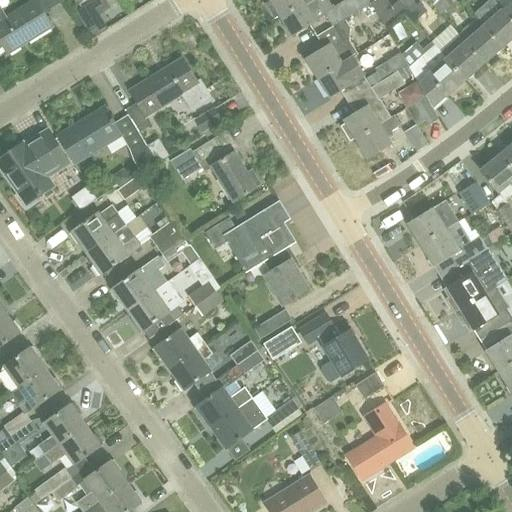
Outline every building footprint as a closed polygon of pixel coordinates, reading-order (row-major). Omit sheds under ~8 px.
[(0,49),(5,47),(8,52),(52,25),(35,0),(33,0),(8,16),(2,7),(0,8),(0,49)] [(103,0),(98,2),(105,16),(121,8),(117,0),(103,0)] [(270,0),(271,1),(266,4),(276,19),(280,16),(281,17),(307,0),(270,0)] [(318,0),(307,0),(281,17),(292,35),(316,21),(327,14),(322,6),(318,0)] [(374,0),(372,3),(386,26),(414,0),(399,0),(393,6),(387,0),(374,0)] [(511,0),(503,9),(511,19),(511,0)] [(92,38),(107,29),(91,2),(76,11),(92,38)] [(414,21),(415,22),(428,11),(420,2),(407,13),(414,21)] [(511,19),(503,9),(485,25),(485,26),(503,47),(511,38),(511,19)] [(330,45),(306,60),(318,79),(343,63),(354,57),(359,54),(350,41),(351,26),(346,19),(334,26),(318,36),(323,44),(328,42),(330,45)] [(485,26),(485,25),(480,20),(471,28),(475,34),(466,42),(484,63),(503,47),(485,26)] [(465,80),(484,63),(466,42),(462,37),(460,34),(441,51),(465,80)] [(441,51),(435,45),(410,67),(427,96),(432,106),(445,95),(446,96),(465,80),(441,51)] [(343,63),(318,79),(329,98),(365,76),(354,58),(354,57),(343,63)] [(183,58),(131,90),(138,102),(146,115),(181,94),(190,109),(210,97),(201,81),(198,83),(183,58)] [(387,61),(376,68),(383,80),(395,73),(387,61)] [(346,124),(341,127),(350,142),(355,139),(356,140),(393,118),(381,99),(406,84),(399,71),(395,73),(383,80),(368,90),(375,102),(356,114),(344,121),(346,124)] [(427,96),(407,108),(418,125),(425,121),(429,126),(440,119),(432,106),(427,96)] [(77,165),(123,134),(105,107),(59,137),(73,159),(77,165)] [(215,107),(199,117),(195,119),(203,133),(211,128),(223,120),(215,107)] [(396,116),(393,118),(356,140),(367,159),(399,140),(393,130),(402,125),(396,116)] [(69,163),(50,131),(36,139),(37,140),(27,146),(25,144),(0,160),(0,165),(18,193),(16,195),(25,209),(39,199),(37,196),(53,185),(48,176),(69,163)] [(146,144),(157,161),(169,154),(157,137),(146,144)] [(191,149),(171,162),(182,181),(203,168),(205,171),(206,171),(214,166),(235,200),(256,187),(262,183),(253,168),(246,171),(241,163),(234,152),(227,157),(215,137),(193,150),(192,151),(191,149)] [(142,171),(157,161),(144,141),(131,149),(135,160),(142,171)] [(511,146),(502,155),(511,166),(511,146)] [(511,166),(502,155),(483,170),(500,191),(507,199),(511,195),(511,166)] [(147,184),(140,174),(119,190),(126,200),(147,184)] [(473,214),(491,203),(478,182),(460,193),(473,214)] [(497,209),(511,232),(511,207),(509,202),(497,209)] [(247,272),(265,261),(275,255),(278,260),(283,257),(285,261),(296,254),(291,245),(298,241),(274,204),(237,227),(231,217),(206,232),(216,248),(228,241),(247,272)] [(73,231),(88,253),(115,234),(127,225),(113,205),(101,213),(100,212),(73,231)] [(409,224),(422,245),(460,221),(459,220),(447,228),(434,208),(409,224)] [(157,245),(178,230),(172,221),(151,236),(157,245)] [(435,267),(450,258),(456,268),(487,249),(478,235),(471,239),(460,221),(422,245),(435,267)] [(178,230),(158,245),(164,255),(185,240),(178,230)] [(115,234),(88,253),(96,263),(94,265),(100,273),(102,271),(103,273),(142,245),(136,236),(123,245),(115,234)] [(488,268),(488,267),(495,263),(487,249),(456,268),(462,279),(448,288),(461,309),(498,286),(499,285),(488,268)] [(191,265),(201,258),(196,252),(186,258),(191,265)] [(285,304),(310,288),(299,270),(304,266),(296,254),(285,261),(283,257),(278,260),(275,255),(265,261),(271,271),(266,274),(285,304)] [(114,288),(129,310),(155,291),(169,281),(160,269),(166,265),(159,255),(114,288)] [(190,297),(196,306),(223,289),(215,279),(190,297)] [(511,300),(508,302),(501,291),(498,286),(461,309),(474,331),(491,320),(497,331),(511,321),(511,300)] [(223,289),(196,306),(203,316),(224,301),(223,300),(228,297),(223,289)] [(144,331),(183,303),(176,294),(164,303),(155,291),(129,310),(144,331)] [(262,339),(293,319),(287,309),(255,328),(262,339)] [(5,311),(0,314),(0,346),(20,332),(18,330),(21,329),(15,321),(13,322),(5,311)] [(326,314),(300,330),(308,343),(316,338),(321,335),(327,344),(324,346),(333,359),(322,366),(321,370),(328,381),(332,382),(343,376),(368,360),(350,331),(339,338),(333,328),(335,327),(326,314)] [(511,365),(511,321),(497,331),(503,342),(487,351),(500,373),(511,365)] [(274,359),(302,342),(293,326),(265,344),(274,359)] [(156,348),(171,368),(206,343),(199,332),(189,339),(181,329),(156,348)] [(252,340),(232,355),(238,364),(262,348),(257,340),(254,342),(252,340)] [(212,371),(204,360),(214,354),(206,343),(171,368),(186,389),(195,383),(201,391),(217,380),(211,371),(212,371)] [(34,346),(31,348),(30,347),(5,366),(20,386),(45,368),(38,358),(41,356),(34,346)] [(245,374),(266,360),(265,358),(268,356),(262,348),(259,351),(255,353),(238,365),(245,374)] [(511,365),(500,373),(511,391),(511,365)] [(36,407),(60,389),(61,389),(64,387),(56,377),(53,379),(45,368),(20,386),(21,386),(11,393),(17,402),(27,395),(36,407)] [(365,399),(386,386),(377,372),(356,385),(365,399)] [(198,406),(213,427),(253,398),(246,387),(231,398),(224,388),(223,388),(217,380),(201,391),(207,400),(198,406)] [(297,396),(267,417),(274,428),(303,406),(297,396)] [(323,423),(341,412),(331,397),(314,408),(323,423)] [(254,398),(213,427),(214,427),(228,448),(268,420),(254,398)] [(39,444),(45,453),(86,424),(79,415),(82,413),(75,402),(71,405),(71,404),(46,421),(54,433),(39,444)] [(365,478),(415,447),(400,424),(399,424),(386,404),(367,416),(380,436),(350,455),(365,478)] [(0,431),(0,442),(31,420),(24,411),(5,426),(6,428),(0,431)] [(23,451),(19,445),(39,431),(32,420),(0,442),(0,451),(7,462),(23,451)] [(101,445),(99,443),(102,442),(96,433),(93,435),(86,424),(45,453),(53,463),(68,452),(76,463),(101,445)] [(312,470),(323,464),(302,430),(291,437),(312,470)] [(76,501),(83,511),(84,511),(101,499),(127,481),(119,471),(122,469),(116,459),(113,461),(112,460),(86,478),(94,489),(76,501)] [(47,494),(72,476),(66,468),(35,489),(37,492),(32,495),(36,502),(47,494)] [(0,492),(16,480),(7,469),(7,470),(0,475),(0,492)] [(272,511),(310,511),(328,501),(312,475),(267,503),(272,511)] [(80,487),(72,476),(47,494),(55,504),(80,487)] [(104,511),(109,509),(110,511),(127,511),(141,502),(140,500),(142,499),(137,491),(134,492),(127,481),(101,499),(84,511),(83,511),(82,511),(104,511)] [(39,511),(28,497),(14,508),(18,511),(39,511)]
